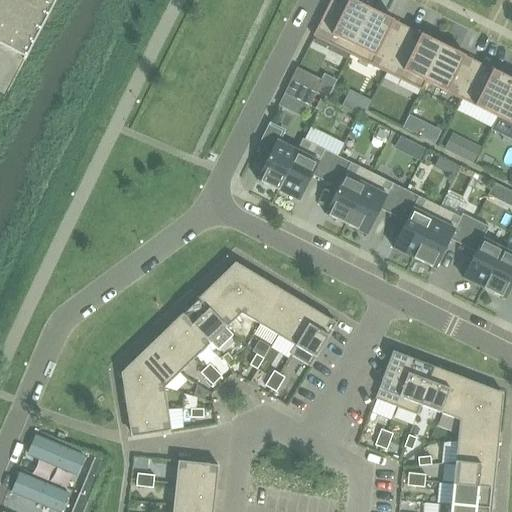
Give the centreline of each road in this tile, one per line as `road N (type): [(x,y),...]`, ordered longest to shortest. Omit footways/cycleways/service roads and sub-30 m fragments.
road 1 (residential): [(221,202),(60,322),(0,463)]
road 2 (residential): [(221,202),(222,171),(308,0)]
road 3 (residential): [(388,294),(245,223),(221,202)]
road 4 (residential): [(388,294),(315,445)]
road 5 (residential): [(315,445),(267,418),(242,431),(233,511)]
road 6 (residential): [(511,355),(388,294)]
